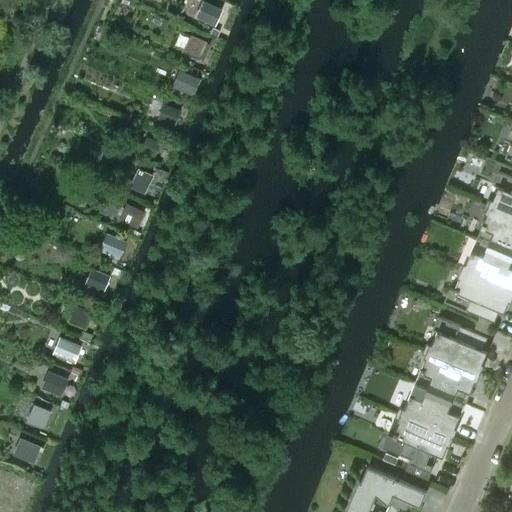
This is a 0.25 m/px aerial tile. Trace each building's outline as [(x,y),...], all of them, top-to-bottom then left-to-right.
[(214,24),(221,7),(203,0),(199,0),(193,16),(214,24)] [(199,58),(205,40),(189,34),(182,51),(199,58)] [(192,94),(198,76),(178,69),(172,86),(192,94)] [(174,125),(179,109),(162,103),(157,120),(174,125)] [(154,156),(161,141),(145,134),(139,149),(154,156)] [(143,192),(151,171),(135,165),(127,186),(143,192)] [(488,198),(485,204),(511,214),(511,176),(499,171),(494,184),(499,186),(493,200),(488,198)] [(136,227),(144,209),(125,201),(118,219),(136,227)] [(511,214),(485,204),(483,209),(488,211),(477,238),(511,252),(511,214)] [(119,258),(125,241),(104,233),(98,250),(119,258)] [(511,280),(511,252),(477,238),(466,265),(461,262),(458,268),(511,290),(511,284),(511,280)] [(103,292),(110,275),(90,267),(83,284),(103,292)] [(511,294),(511,290),(458,268),(456,273),(461,275),(455,289),(450,287),(445,300),(495,322),(506,294),(511,296),(511,294)] [(75,305),(69,321),(84,327),(90,312),(75,305)] [(427,342),(424,348),(480,371),(482,366),(477,364),(488,336),(438,315),(433,328),(438,330),(432,345),(427,342)] [(61,338),(55,354),(74,361),(80,346),(61,338)] [(480,371),(424,348),(422,353),(427,355),(416,382),(461,401),(472,374),(477,376),(480,371)] [(47,372),(41,387),(60,394),(66,379),(47,372)] [(461,401),(416,382),(404,409),(399,407),(397,412),(452,435),(454,430),(449,428),(461,401)] [(33,405),(27,420),(42,426),(48,411),(33,405)] [(431,470),(445,438),(450,440),(452,435),(397,412),(395,417),(400,419),(394,433),(389,431),(383,444),(411,456),(409,461),(406,470),(419,476),(423,467),(431,470)] [(38,446),(20,438),(13,453),(32,461),(38,446)] [(386,452),(383,458),(395,463),(397,457),(386,452)] [(390,504),(394,493),(421,505),(427,490),(368,465),(362,480),(360,478),(345,511),(371,511),(375,504),(373,503),(377,493),(390,504)]
